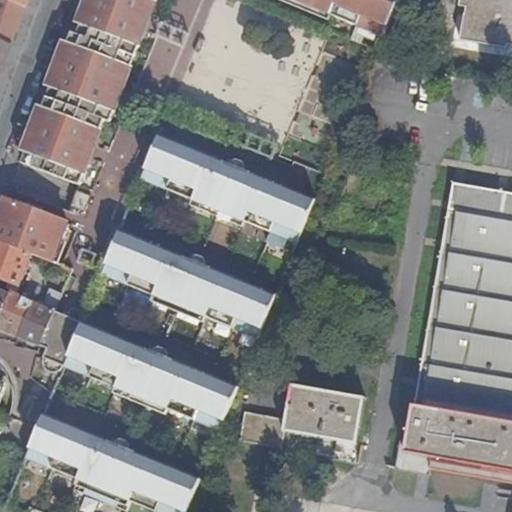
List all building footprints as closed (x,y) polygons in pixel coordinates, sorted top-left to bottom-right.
[(6,0),(0,0),(0,40),(5,43),(10,44),(23,7),(6,0)] [(154,2),(148,0),(88,0),(86,7),(83,6),(76,23),(81,27),(77,31),(116,48),(113,55),(120,59),(123,52),(131,56),(133,56),(144,28),(139,27),(143,14),(148,17),(154,2)] [(294,0),(382,36),(396,0),(294,0)] [(511,0),(455,0),(454,10),(461,11),(456,44),(503,51),(504,47),(511,48),(511,0)] [(144,28),(148,17),(143,14),(139,27),(144,28)] [(21,161),(79,184),(90,156),(84,154),(88,143),(94,144),(104,120),(109,121),(120,94),(108,90),(114,77),(121,80),(131,56),(123,52),(120,59),(113,55),(116,48),(77,31),(76,33),(70,31),(67,41),(64,41),(58,57),(61,58),(55,70),(53,69),(46,86),(49,87),(43,106),(40,105),(34,122),(36,123),(31,135),(28,134),(23,151),(25,152),(21,161)] [(125,81),(121,80),(114,77),(108,90),(120,94),(125,81)] [(294,251),(315,198),(244,169),(245,165),(243,161),(238,158),(233,160),(231,164),(160,135),(141,178),(271,231),(267,240),(294,251)] [(84,154),(90,156),(94,144),(88,143),(84,154)] [(511,511),(511,194),(453,184),(430,320),(414,407),(413,407),(407,444),(403,462),(430,467),(429,471),(431,471),(511,485),(511,511)] [(90,195),(77,189),(70,204),(84,210),(90,195)] [(29,206),(5,197),(0,210),(0,239),(52,259),(67,220),(42,210),(40,206),(34,204),(29,206)] [(221,309),(263,326),(276,293),(205,264),(206,260),(204,256),(197,253),(192,255),(191,259),(120,229),(102,273),(127,283),(131,274),(221,309)] [(47,262),(0,244),(0,279),(21,287),(30,263),(45,269),(47,262)] [(258,337),(263,326),(221,309),(131,274),(127,283),(258,337)] [(0,320),(10,294),(0,289),(0,320)] [(12,290),(10,294),(0,320),(0,329),(20,338),(34,303),(28,300),(29,296),(25,295),(23,298),(15,294),(15,291),(12,290)] [(34,303),(20,338),(28,341),(41,346),(56,312),(43,307),(46,303),(42,301),(40,306),(34,303)] [(71,312),(85,319),(87,312),(72,308),(71,312)] [(56,312),(41,346),(47,349),(64,356),(102,373),(153,395),(199,414),(214,374),(168,356),(169,352),(156,346),(154,350),(84,322),(85,319),(71,312),(69,316),(56,312)] [(156,346),(169,352),(167,346),(161,344),(156,346)] [(43,365),(47,370),(56,372),(64,356),(47,349),(45,354),(43,365)] [(64,356),(56,372),(59,371),(65,366),(98,379),(102,373),(64,356)] [(102,373),(98,379),(151,400),(153,395),(102,373)] [(199,414),(223,425),(240,384),(214,374),(199,414)] [(365,400),(294,387),(285,432),(357,445),(365,400)] [(151,400),(222,427),(223,425),(199,414),(153,395),(151,400)] [(242,442),(280,447),(285,417),(246,412),(242,442)] [(44,413),(27,455),(48,464),(72,424),(44,413)] [(72,424),(48,464),(98,482),(115,442),(72,424)] [(116,489),(131,449),(130,448),(131,445),(129,438),(122,436),(117,438),(115,442),(98,482),(116,489)] [(403,462),(407,444),(401,443),(396,470),(431,476),(431,471),(429,471),(430,467),(403,462)] [(168,509),(176,511),(185,511),(200,476),(131,449),(116,489),(168,509)] [(48,464),(27,455),(26,456),(77,477),(73,489),(126,511),(131,499),(161,511),(167,511),(168,509),(116,489),(98,482),(48,464)]
